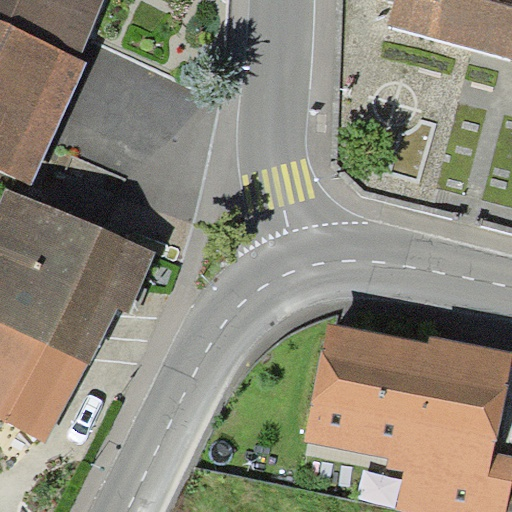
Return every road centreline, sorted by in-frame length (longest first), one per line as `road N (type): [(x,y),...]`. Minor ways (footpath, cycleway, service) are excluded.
road 1 (secondary): [(304,273),(268,286),(215,338),(129,511)]
road 2 (tertiary): [(279,0),(278,190),(304,273)]
road 3 (secondary): [(304,273),(387,268),(511,292)]
